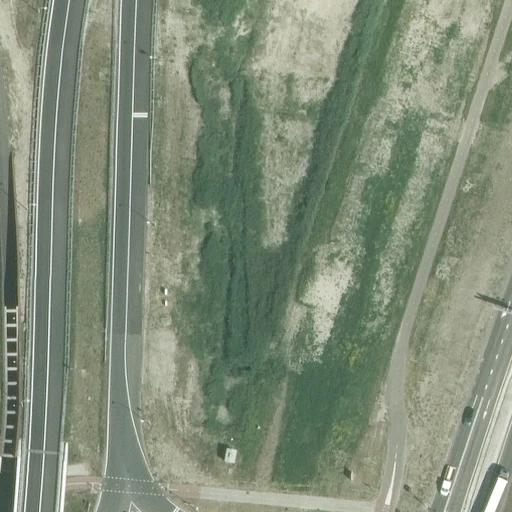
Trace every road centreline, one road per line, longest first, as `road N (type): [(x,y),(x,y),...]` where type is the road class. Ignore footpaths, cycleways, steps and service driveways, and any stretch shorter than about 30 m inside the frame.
road 1 (motorway): [(33,511),(45,116),(61,0)]
road 2 (motorway): [(122,485),(117,384),(128,0)]
road 3 (secondary): [(511,340),(452,511)]
